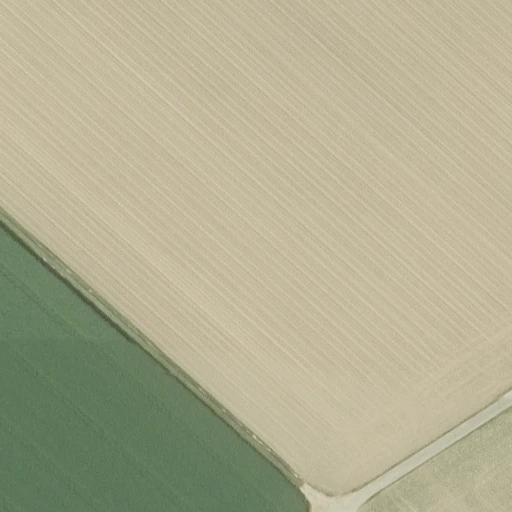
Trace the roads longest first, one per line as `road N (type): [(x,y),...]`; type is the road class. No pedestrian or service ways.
road 1 (track): [(0,216),(327,511)]
road 2 (track): [(335,511),(511,398)]
